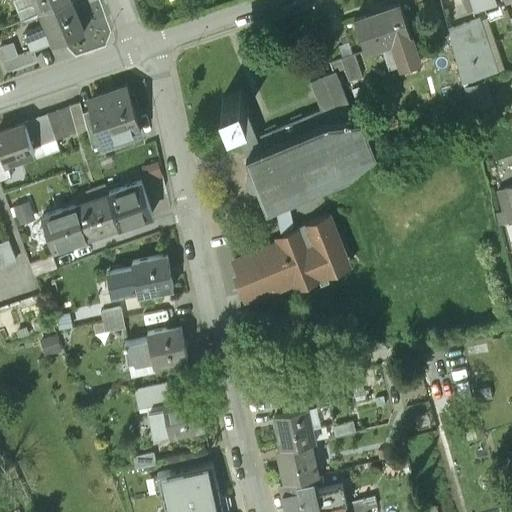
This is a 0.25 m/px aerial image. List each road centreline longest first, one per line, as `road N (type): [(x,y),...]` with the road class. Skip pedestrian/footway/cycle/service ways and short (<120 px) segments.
road 1 (residential): [(260,511),(187,211)]
road 2 (residential): [(187,211),(154,47)]
road 3 (residential): [(0,101),(141,51)]
road 4 (residential): [(154,47),(293,0)]
road 5 (residential): [(187,211),(67,243)]
